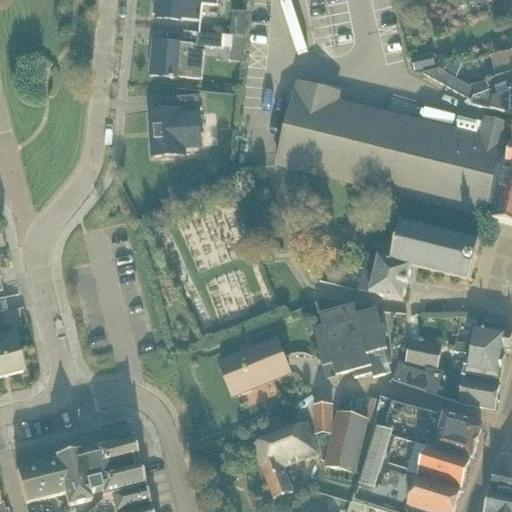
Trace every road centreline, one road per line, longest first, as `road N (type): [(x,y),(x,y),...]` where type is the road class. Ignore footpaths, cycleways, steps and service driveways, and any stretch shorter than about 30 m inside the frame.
road 1 (residential): [(31,258),(42,228),(78,186),(101,126),(112,0)]
road 2 (residential): [(291,401),(340,385),(384,387),(500,421)]
road 3 (residential): [(186,511),(157,410),(125,393),(61,391)]
road 4 (residential): [(61,391),(63,370),(31,258)]
